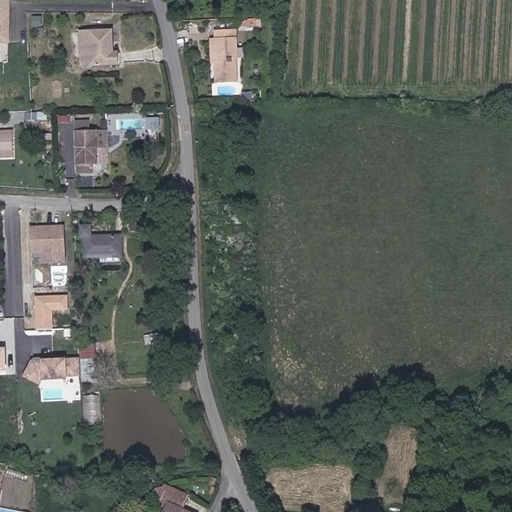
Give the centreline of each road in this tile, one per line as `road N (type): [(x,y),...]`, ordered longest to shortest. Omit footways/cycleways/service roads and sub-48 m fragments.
road 1 (tertiary): [(192,174),(202,367),(242,481)]
road 2 (unclassified): [(192,174),(143,198),(105,205),(0,199)]
road 3 (tertiary): [(163,0),(192,174)]
